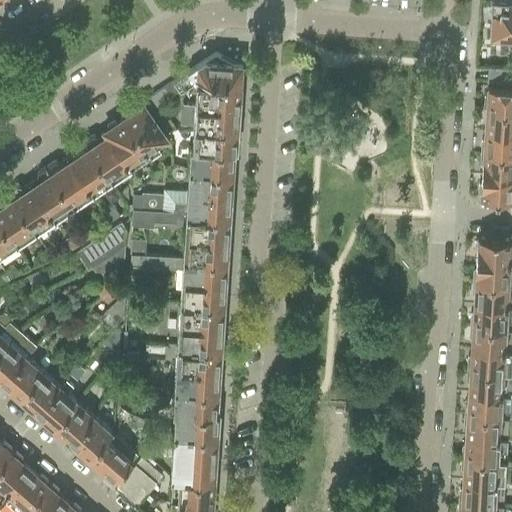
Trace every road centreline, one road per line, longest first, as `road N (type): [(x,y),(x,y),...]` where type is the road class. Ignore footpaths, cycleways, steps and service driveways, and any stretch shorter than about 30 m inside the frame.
road 1 (residential): [(246,511),(263,484),(275,307),(257,265),(272,20)]
road 2 (residential): [(442,214),(450,64),(444,44),(412,30),(272,20)]
road 3 (residential): [(0,147),(167,32),(211,16),(272,20)]
road 4 (residential): [(421,511),(442,214)]
road 5 (residential): [(0,410),(116,511)]
